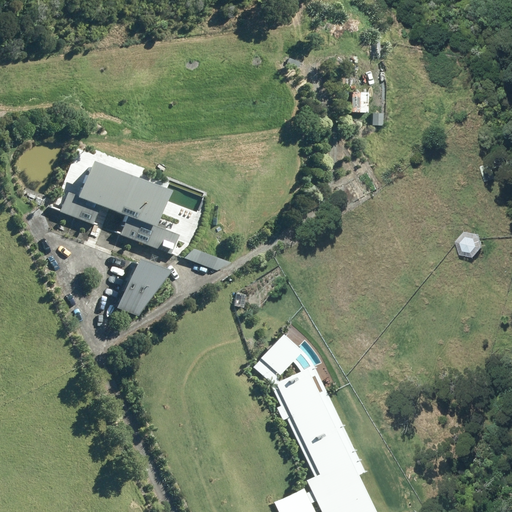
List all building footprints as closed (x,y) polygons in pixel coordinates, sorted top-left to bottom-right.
[(364,113),(365,93),(349,92),(348,113),(364,113)] [(163,191),(85,161),(72,196),(64,192),(57,212),(89,224),(96,206),(124,217),(118,235),(168,254),(175,234),(150,225),(163,191)] [(495,179),(490,163),(480,167),(485,182),(495,179)] [(183,258),(216,271),(229,263),(192,248),(183,258)] [(47,270),(57,265),(50,253),(41,258),(47,270)] [(135,315),(162,271),(130,259),(113,307),(135,315)] [(246,294),(233,294),(232,307),(245,308),(246,294)] [(374,511),(305,369),(274,384),(317,472),(304,478),(320,511),(374,511)]
